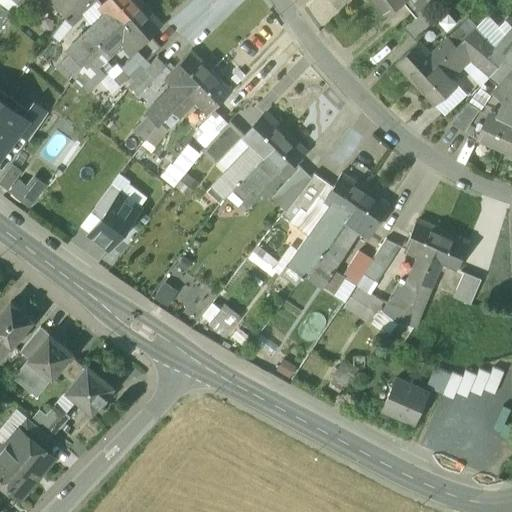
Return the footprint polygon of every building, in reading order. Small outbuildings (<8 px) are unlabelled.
[(18,0),(0,0),(0,2),(13,12),(21,2),(18,0)] [(139,0),(103,0),(100,3),(108,12),(84,34),(83,33),(73,42),(74,43),(69,48),(73,53),(81,62),(92,50),(93,49),(143,4),(139,0)] [(79,0),(79,1),(74,7),(83,15),(98,0),(79,0)] [(370,0),(383,16),(403,0),(370,0)] [(412,0),(406,6),(416,17),(425,9),(435,0),(412,0)] [(76,73),(75,75),(87,89),(105,72),(97,64),(111,51),(110,50),(122,39),(128,34),(139,45),(162,25),(143,4),(93,49),(92,50),(76,73)] [(74,7),(65,19),(73,26),(83,15),(74,7)] [(416,17),(403,27),(414,38),(435,19),(425,9),(416,17)] [(476,25),(468,34),(456,45),(415,82),(434,104),(456,84),(450,77),(471,58),(479,64),(495,45),(476,25)] [(461,26),(449,37),(456,45),(468,34),(461,26)] [(495,45),(479,64),(491,74),(503,59),(511,48),(511,27),(495,45)] [(139,45),(128,34),(122,39),(133,51),(139,45)] [(419,43),(397,63),(415,82),(456,45),(449,37),(429,54),(419,43)] [(511,48),(503,59),(491,74),(510,90),(499,115),(490,112),(478,140),(504,151),(511,132),(511,48)] [(73,53),(65,60),(76,73),(92,50),(81,62),(73,53)] [(192,50),(167,75),(175,83),(148,109),(151,113),(159,121),(172,109),(211,70),(192,50)] [(138,51),(121,67),(129,75),(146,59),(138,51)] [(158,55),(130,85),(140,94),(167,64),(158,55)] [(117,63),(109,70),(121,83),(129,75),(121,67),(117,63)] [(211,70),(172,109),(181,118),(199,100),(210,111),(231,90),(211,70)] [(24,115),(4,100),(0,105),(0,157),(18,133),(29,119),(24,115)] [(50,113),(34,101),(24,115),(29,119),(18,133),(28,141),(50,113)] [(480,109),(468,102),(451,123),(466,131),(480,109)] [(172,109),(159,121),(168,130),(181,118),(172,109)] [(195,142),(204,150),(213,139),(227,124),(216,112),(198,131),(201,133),(195,142)] [(151,113),(138,128),(147,137),(159,121),(151,113)] [(286,133),(266,113),(245,135),(253,143),(208,187),(222,200),(229,193),(286,133)] [(227,124),(213,139),(204,150),(214,160),(242,131),(230,121),(227,124)] [(286,133),(229,193),(238,202),(254,185),(259,190),(276,171),(274,169),(277,165),(286,174),(306,152),(286,133)] [(190,145),(175,165),(186,173),(201,154),(190,145)] [(13,165),(0,183),(0,185),(9,191),(17,179),(22,171),(13,165)] [(186,173),(175,165),(166,175),(177,184),(186,173)] [(301,167),(274,195),(287,208),(291,203),(312,177),(301,167)] [(312,177),(291,203),(308,214),(330,184),(315,173),(312,177)] [(365,189),(343,174),(326,199),(335,205),(348,214),(365,189)] [(26,185),(17,179),(9,191),(33,207),(48,185),(33,175),(26,185)] [(113,183),(91,212),(100,219),(119,194),(120,195),(123,191),(113,183)] [(389,205),(365,189),(348,214),(362,223),(359,228),(369,235),(389,205)] [(100,219),(90,232),(110,247),(139,209),(120,195),(119,194),(100,219)] [(329,208),(290,262),(306,274),(323,252),(348,214),(335,205),(332,210),(329,208)] [(91,211),(80,225),(90,233),(90,232),(100,219),(91,212),(91,211)] [(348,214),(323,252),(306,274),(321,284),(329,271),(331,272),(334,268),(359,228),(362,223),(348,214)] [(443,231),(419,220),(407,248),(421,254),(431,258),(443,231)] [(470,243),(443,231),(431,258),(444,264),(458,270),(470,243)] [(400,245),(386,237),(371,259),(362,274),(376,283),(400,245)] [(371,259),(359,251),(347,270),(351,273),(359,278),(362,274),(371,259)] [(411,277),(421,282),(431,258),(421,254),(411,277)] [(444,264),(431,258),(421,282),(432,287),(433,287),(444,264)] [(306,274),(290,262),(281,274),(297,285),(306,274)] [(334,268),(331,272),(329,271),(321,284),(333,292),(343,277),(344,275),(334,268)] [(481,279),(464,272),(453,295),(471,303),(481,279)] [(359,278),(351,273),(348,279),(355,284),(359,278)] [(404,285),(398,282),(382,309),(399,319),(411,303),(413,300),(421,282),(411,277),(409,275),(404,285)] [(343,277),(333,292),(345,300),(355,285),(343,277)] [(432,287),(421,282),(413,300),(411,303),(423,308),(432,287)] [(12,301),(0,315),(0,335),(11,345),(18,337),(22,332),(33,318),(12,301)] [(423,308),(411,303),(399,319),(414,325),(416,326),(423,308)] [(238,316),(224,306),(209,326),(224,336),(238,316)] [(414,325),(399,319),(389,333),(402,342),(414,325)] [(40,325),(20,350),(29,357),(49,333),(40,325)] [(26,335),(22,332),(18,337),(22,340),(26,335)] [(74,352),(49,333),(29,357),(29,358),(51,376),(52,376),(74,352)] [(0,358),(11,345),(0,335),(0,358)] [(51,376),(29,358),(17,373),(39,391),(51,376)] [(344,362),(333,375),(345,385),(356,372),(344,362)] [(89,364),(68,389),(75,394),(93,409),(98,403),(105,395),(114,385),(89,364)] [(451,373),(437,367),(429,387),(442,393),(451,373)] [(491,374),(484,389),(495,394),(505,372),(493,367),(491,374)] [(477,375),(470,391),(481,395),(484,389),(491,374),(480,369),(477,375)] [(463,376),(457,391),(468,396),(470,391),(477,375),(466,370),(463,376)] [(451,373),(442,393),(454,398),(457,391),(463,376),(451,371),(451,373)] [(427,392),(396,378),(383,408),(415,421),(427,392)] [(75,394),(68,389),(64,394),(71,399),(75,394)] [(105,395),(98,403),(103,407),(109,399),(105,395)] [(69,417),(55,405),(46,416),(59,426),(60,427),(69,417)] [(46,416),(39,409),(30,420),(51,437),(59,426),(46,416)] [(30,420),(28,418),(19,428),(46,451),(55,440),(51,437),(30,420)] [(46,451),(19,428),(7,444),(1,444),(0,446),(0,480),(20,497),(53,457),(46,451)]
